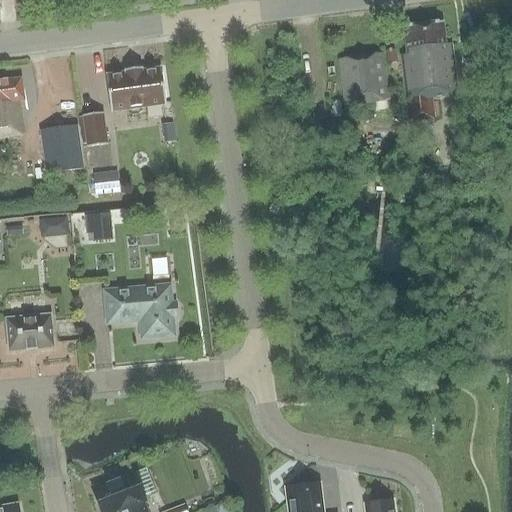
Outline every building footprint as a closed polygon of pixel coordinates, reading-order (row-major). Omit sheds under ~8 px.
[(432,98),(458,95),(452,44),(446,45),(443,23),(404,28),(407,55),(401,55),(409,122),(435,119),(432,98)] [(388,66),(396,65),(394,50),(386,51),(388,66)] [(389,100),(382,52),(338,59),(345,107),(389,100)] [(106,77),(111,112),(167,105),(162,69),(142,72),(141,69),(126,71),(126,74),(106,77)] [(19,102),(25,102),(22,79),(0,81),(0,138),(23,135),(19,102)] [(108,145),(104,115),(83,117),(87,148),(108,145)] [(41,130),(46,174),(84,169),(78,125),(41,130)] [(116,173),(94,176),(96,195),(118,193),(116,173)] [(111,214),(85,216),(86,234),(112,232),(111,214)] [(68,216),(40,217),(41,235),(69,234),(68,216)] [(174,305),(171,305),(170,287),(105,293),(108,324),(141,321),(142,339),(174,336),(172,318),(175,318),(178,314),(177,308),(174,305)] [(36,349),(54,348),(51,316),(6,320),(9,352),(27,350),(27,352),(37,351),(36,349)] [(92,489),(100,511),(147,511),(143,503),(146,502),(134,472),(92,489)] [(322,511),(319,484),(287,488),(290,511),(322,511)] [(395,511),(394,502),(365,505),(365,511),(395,511)]
